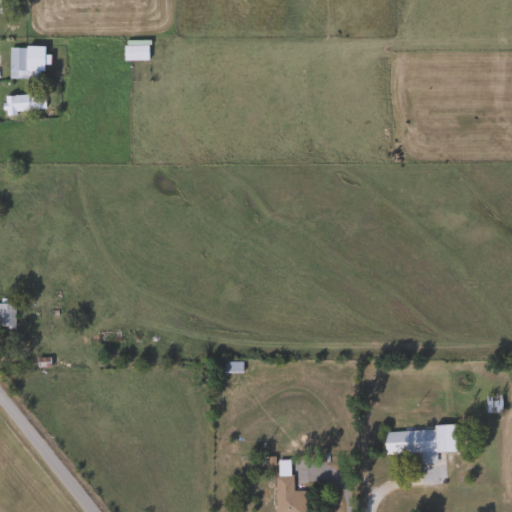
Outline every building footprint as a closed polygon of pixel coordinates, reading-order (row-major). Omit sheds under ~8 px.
[(144,60),(119,60),(119,45),(144,45),(144,60)] [(39,47),(39,78),(6,78),(6,47),(39,47)] [(40,111),(1,111),(1,95),(40,95),(40,111)] [(0,303),(16,303),(16,328),(0,328),(0,303)] [(113,332),(113,340),(94,340),(94,332),(113,332)] [(238,372),(215,372),(215,362),(238,362),(238,372)] [(379,431),(451,427),(452,452),(380,455),(379,431)] [(289,475),(289,491),(301,491),(301,511),(272,511),(272,475),(289,475)]
